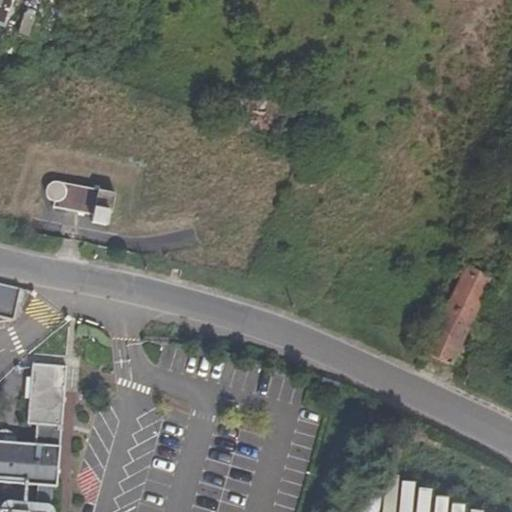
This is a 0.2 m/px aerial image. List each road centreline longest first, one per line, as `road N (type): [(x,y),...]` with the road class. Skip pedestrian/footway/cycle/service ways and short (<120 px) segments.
road 1 (tertiary): [(511,445),(258,313),(0,264)]
road 2 (unknown): [(202,393),(170,511)]
